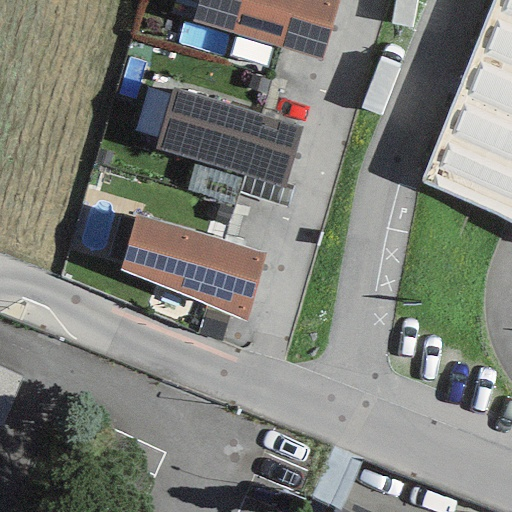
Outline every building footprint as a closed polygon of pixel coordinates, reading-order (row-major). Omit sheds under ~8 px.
[(338,1),(335,0),(197,0),(191,21),(322,61),(338,1)] [(511,0),(490,0),(416,183),(511,221),(511,0)] [(173,89),(153,150),(195,163),(243,178),(282,190),(283,186),(301,129),(173,89)] [(243,178),(195,163),(186,191),(233,206),(238,194),(243,178)] [(292,189),(283,186),(282,190),(243,178),(238,194),(285,210),(292,189)] [(134,217),(119,271),(245,323),(264,254),(134,217)] [(22,378),(0,368),(0,426),(22,378)]
